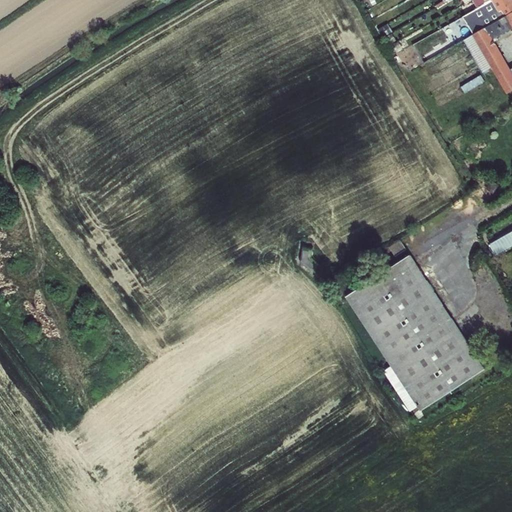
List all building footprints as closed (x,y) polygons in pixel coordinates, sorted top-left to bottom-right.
[(474,34),(486,27),(511,12),(511,5),(511,4),(511,3),(511,0),(491,0),(476,9),(464,16),(474,34)] [(471,0),(476,9),(491,0),(471,0)] [(511,90),(511,73),(510,70),(494,42),(493,40),(498,36),(511,28),(511,12),(486,27),(474,34),(485,53),(494,68),(508,93),(511,90)] [(476,58),(485,53),(474,34),(465,39),(476,58)] [(485,53),(476,58),(485,74),(494,68),(485,53)] [(511,246),(511,231),(490,244),(497,255),(511,246)] [(400,241),(389,248),(395,256),(406,250),(400,241)] [(310,265),(315,250),(307,247),(303,263),(310,265)] [(410,254),(346,296),(388,359),(421,410),(485,368),(410,254)] [(413,414),(421,410),(388,359),(380,364),(385,371),(413,414)]
